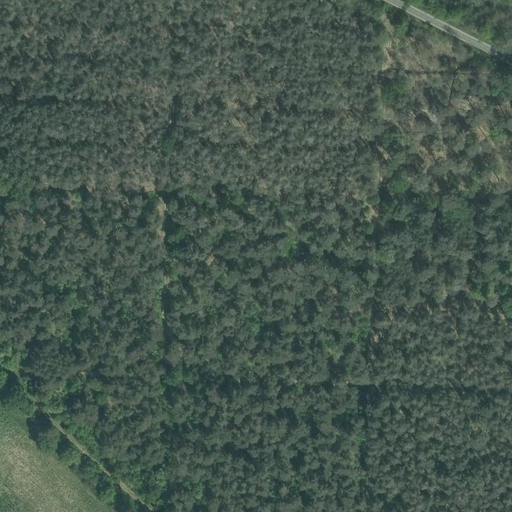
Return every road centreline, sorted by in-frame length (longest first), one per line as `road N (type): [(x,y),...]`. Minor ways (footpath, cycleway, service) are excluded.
road 1 (track): [(11,371),(511,387)]
road 2 (track): [(0,360),(158,511)]
road 3 (track): [(372,511),(375,382)]
